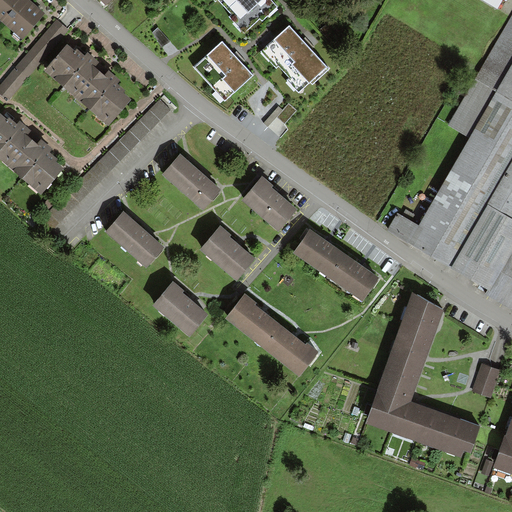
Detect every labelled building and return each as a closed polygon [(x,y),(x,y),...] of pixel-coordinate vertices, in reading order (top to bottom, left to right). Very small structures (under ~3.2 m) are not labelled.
[(0,0),(0,20),(22,39),(44,14),(27,0),(0,0)] [(266,0),(212,0),(216,4),(219,2),(231,16),(229,18),(244,35),(262,19),(264,20),(275,10),(266,0)] [(480,0),(498,11),(504,0),(480,0)] [(511,15),(447,129),(469,142),(419,229),(398,216),(389,232),(481,284),(476,293),(511,314),(511,15)] [(67,30),(56,21),(0,87),(0,95),(7,101),(67,30)] [(163,45),(171,41),(162,26),(154,30),(163,45)] [(303,43),(290,28),(261,54),(276,72),(279,69),(288,78),(286,80),(299,95),(327,70),(303,43)] [(234,57),(223,45),(207,59),(225,79),(222,81),(235,95),(253,78),(234,57)] [(67,49),(45,75),(107,128),(129,103),(120,95),(123,93),(116,87),(119,83),(86,55),(83,58),(77,52),(74,55),(67,49)] [(36,224),(46,234),(170,110),(160,100),(36,224)] [(287,123),(297,109),(290,103),(280,117),(287,123)] [(279,108),(264,124),(268,127),(282,111),(279,108)] [(0,117),(0,162),(41,198),(63,173),(54,165),(57,162),(49,155),(53,151),(20,123),(17,127),(10,121),(7,124),(0,117)] [(180,157),(162,179),(204,212),(221,190),(202,175),(180,157)] [(261,180),(243,202),(278,232),(296,212),(278,197),(272,192),(273,190),(261,180)] [(123,215),(107,235),(148,268),(164,249),(145,233),(123,215)] [(220,229),(202,250),(237,281),(254,262),(236,246),(230,240),(231,238),(220,229)] [(311,233),(296,254),(362,301),(378,279),(359,266),(326,243),(311,233)] [(172,285),(153,308),(191,339),(208,318),(189,302),(182,296),(184,294),(172,285)] [(411,403),(444,313),(412,294),(365,426),(462,461),(464,454),(471,456),(481,428),(432,411),(411,403)] [(245,298),(226,322),(299,379),(318,355),(295,337),(263,312),(245,298)] [(482,365),(472,391),(491,398),(501,372),(482,365)] [(511,419),(494,471),(511,477),(511,419)] [(419,461),(412,459),(410,464),(417,467),(419,461)] [(494,463),(486,461),(482,474),(490,476),(494,463)]
